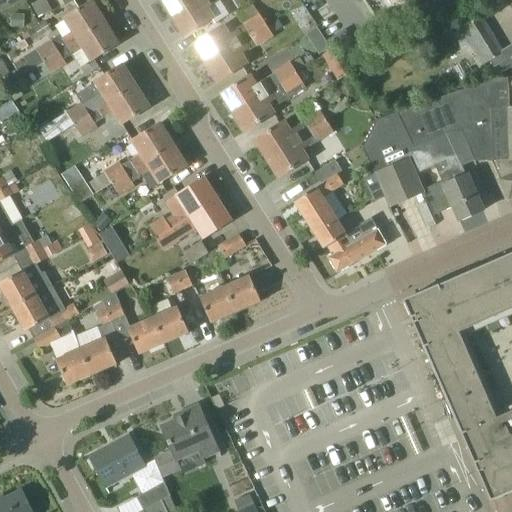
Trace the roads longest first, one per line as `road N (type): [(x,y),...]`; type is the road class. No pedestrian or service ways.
road 1 (residential): [(324,314),(130,0)]
road 2 (residential): [(36,441),(324,314)]
road 3 (residential): [(324,314),(511,229)]
